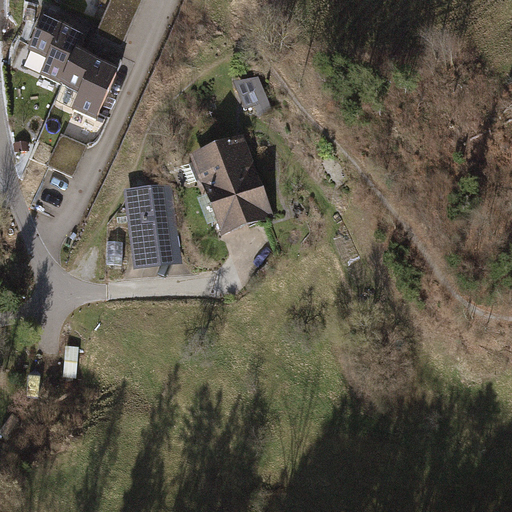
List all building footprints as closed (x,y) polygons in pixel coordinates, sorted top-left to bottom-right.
[(115,0),(99,39),(124,50),(145,0),(115,0)] [(71,21),(67,31),(87,39),(91,30),(71,21)] [(67,31),(47,22),(32,57),(50,64),(43,82),(66,92),(81,57),(88,39),(87,39),(67,31)] [(104,55),(99,65),(119,74),(124,63),(104,55)] [(99,65),(81,57),(66,92),(83,100),(75,116),(98,126),(121,74),(119,74),(99,65)] [(257,78),(233,83),(245,112),(270,103),(257,78)] [(87,147),(62,137),(49,167),(75,178),(87,147)] [(244,139),(193,159),(226,241),(270,223),(277,220),(244,139)] [(173,190),(127,196),(136,266),(183,260),(173,190)] [(124,244),(109,244),(109,267),(124,267),(124,244)]
